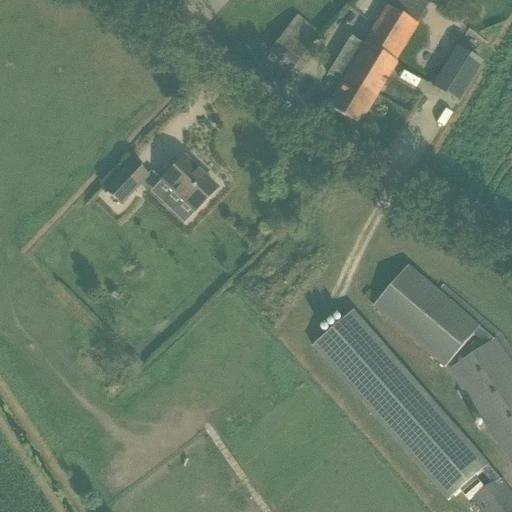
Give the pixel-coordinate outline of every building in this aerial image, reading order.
[(342,84),(327,109),(358,127),(368,110),(396,65),(392,63),(414,26),(386,7),(363,45),(350,37),(337,58),(327,75),(342,84)] [(296,17),(268,55),(291,71),(318,34),(296,17)] [(433,88),(457,102),(480,63),(457,48),(433,88)] [(161,182),(194,213),(216,190),(183,158),(161,182)] [(104,192),(119,206),(147,176),(132,163),(104,192)] [(448,370),(511,465),(511,366),(494,340),(408,267),(374,307),(446,369),(475,335),(486,345),(448,370)] [(474,498),(483,511),(511,511),(511,498),(500,481),(354,312),(313,347),(448,502),(458,494),(464,501),(489,479),(494,485),(474,498)]
